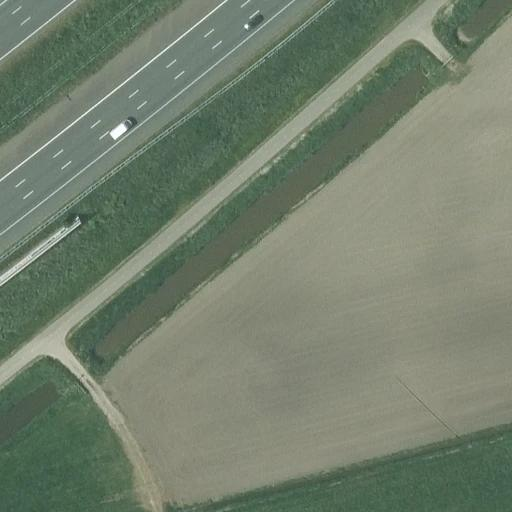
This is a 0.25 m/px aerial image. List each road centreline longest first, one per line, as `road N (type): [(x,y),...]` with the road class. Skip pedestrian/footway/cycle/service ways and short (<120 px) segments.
road 1 (unclassified): [(0,375),(437,0)]
road 2 (motorway): [(0,211),(266,0)]
